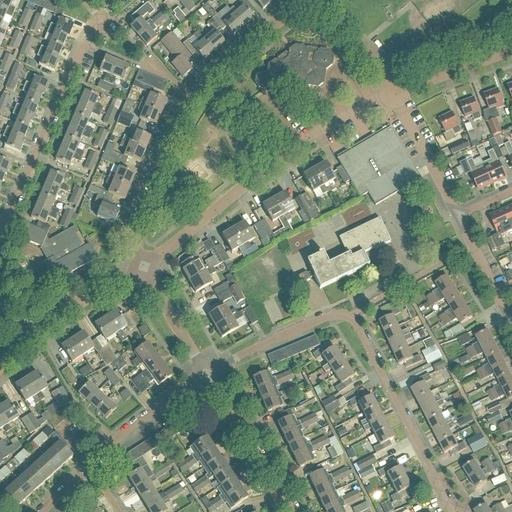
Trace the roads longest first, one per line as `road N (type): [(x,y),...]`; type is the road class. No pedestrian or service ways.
road 1 (residential): [(452,511),(350,316),(328,315),(206,377)]
road 2 (unclassified): [(142,267),(135,225),(182,117),(303,0)]
road 3 (residential): [(142,267),(282,154),(392,93)]
road 4 (residential): [(0,233),(80,51),(119,0)]
road 5 (unclassified): [(294,511),(206,377)]
road 6 (residential): [(88,466),(115,437),(206,377)]
road 7 (residential): [(457,216),(392,93)]
road 8 (residential): [(25,341),(142,267)]
road 9 (unclassified): [(206,377),(142,267)]
road 10 (residential): [(392,93),(511,50)]
